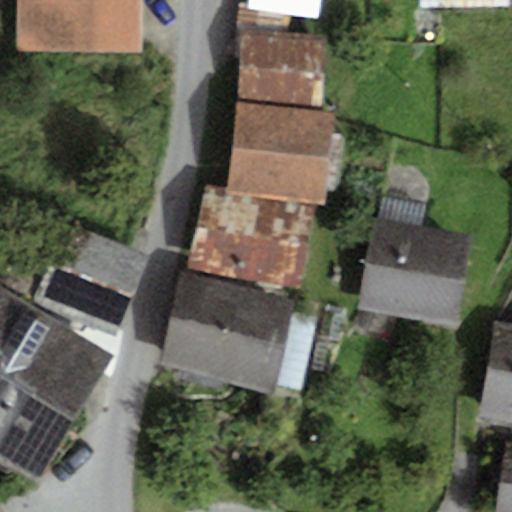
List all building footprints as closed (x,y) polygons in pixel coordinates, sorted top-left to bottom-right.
[(18,0),(17,52),(130,54),(130,0),(18,0)] [(321,0),(248,0),(248,3),(239,2),(237,29),(288,34),(290,16),(319,20),(321,0)] [(326,42),(244,35),(238,98),(321,105),(326,42)] [(333,115),(242,104),(231,190),(323,201),(333,115)] [(311,211),(204,190),(189,267),(295,289),(311,211)] [(472,238),(376,217),(357,305),(453,326),(472,238)] [(142,255),(67,224),(29,308),(66,329),(71,319),(116,338),(142,255)] [(293,300),(183,274),(161,364),(270,390),(273,380),(299,387),(316,318),(290,312),(293,300)] [(29,308),(0,290),(0,457),(37,480),(111,356),(66,329),(29,308)] [(511,323),(495,320),(478,414),(511,420),(511,323)] [(511,511),(511,443),(508,443),(498,511),(511,511)]
